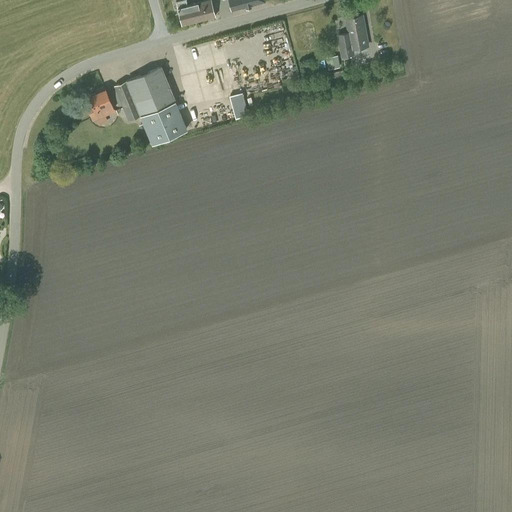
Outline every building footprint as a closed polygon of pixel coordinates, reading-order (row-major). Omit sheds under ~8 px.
[(186,0),(180,0),(176,1),(182,25),(215,16),(210,0),(203,0),(188,4),(186,0)] [(251,5),(265,1),(265,0),(228,0),(231,10),(245,6),(245,8),(252,6),(251,5)] [(363,14),(345,18),(348,32),(337,34),(341,56),(354,54),(353,48),(368,46),(363,14)] [(337,55),(325,57),(328,69),(340,67),(337,55)] [(152,143),(187,129),(161,65),(114,85),(128,121),(141,115),(152,143)] [(329,72),(331,78),(344,76),(343,70),(329,72)] [(114,109),(105,88),(104,86),(95,89),(96,92),(89,95),(92,104),(88,106),(93,118),(114,109)] [(248,114),(242,92),(230,95),(236,117),(248,114)]
